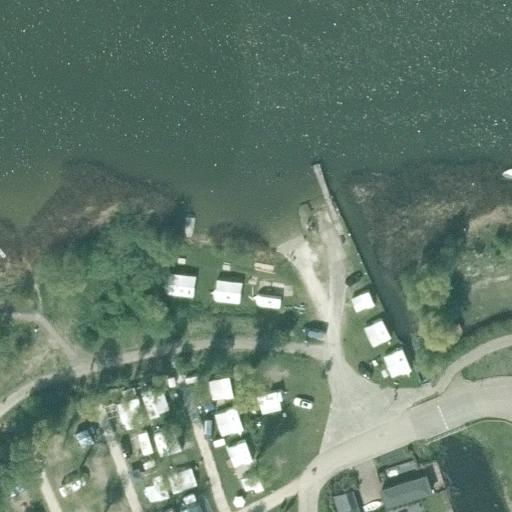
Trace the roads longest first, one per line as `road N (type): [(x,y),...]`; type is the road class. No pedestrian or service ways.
road 1 (track): [(0,410),(30,386),(166,348),(332,352)]
road 2 (track): [(226,511),(188,394)]
